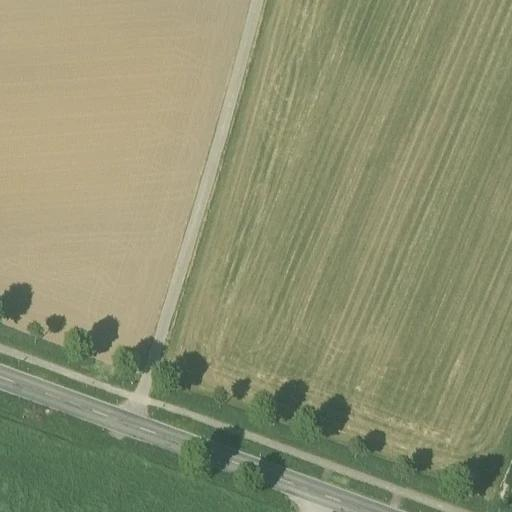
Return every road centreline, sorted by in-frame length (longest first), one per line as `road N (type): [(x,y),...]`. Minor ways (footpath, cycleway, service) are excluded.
road 1 (unclassified): [(256,0),(130,427)]
road 2 (secondary): [(363,511),(130,427)]
road 3 (secondary): [(130,427),(0,380)]
